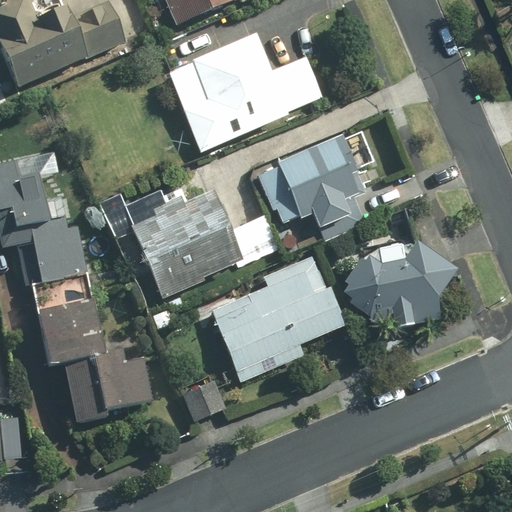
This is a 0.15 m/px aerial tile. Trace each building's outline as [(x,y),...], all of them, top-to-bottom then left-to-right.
[(112,1),(76,16),(71,6),(41,19),(32,0),(10,0),(0,4),(0,34),(22,86),(129,41),(112,1)] [(169,0),(179,23),(235,0),(169,0)] [(323,94),(309,58),(274,72),(261,39),(173,74),(203,150),(292,116),(289,108),(323,94)] [(360,195),(352,175),(359,172),(345,138),(259,172),(275,210),(281,207),(288,224),(360,195)] [(0,161),(0,205),(8,246),(21,244),(29,284),(94,272),(85,226),(59,231),(44,153),(0,161)] [(160,215),(135,226),(164,296),(248,261),(219,191),(188,204),(185,198),(157,209),(160,215)] [(404,258),(401,242),(379,248),(362,259),(346,280),(350,283),(344,290),(354,300),(350,304),(374,322),(393,321),(393,328),(415,327),(414,318),(439,317),(441,295),(461,269),(420,240),(404,258)] [(312,256),(265,276),(270,289),(214,312),(240,372),(349,326),(333,289),(329,290),(319,268),(317,269),(312,256)] [(127,349),(109,352),(98,299),(43,309),(53,363),(68,360),(79,417),(157,402),(148,359),(130,363),(127,349)] [(217,383),(185,396),(197,423),(228,410),(217,383)]
